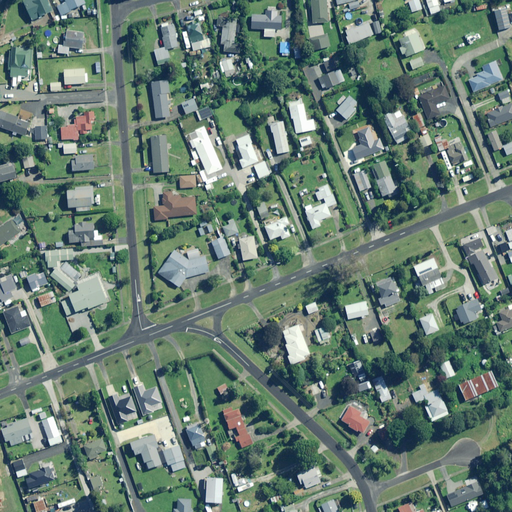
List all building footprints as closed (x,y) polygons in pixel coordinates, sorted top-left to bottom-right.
[(52,11),(46,0),(35,0),(34,1),(33,0),(24,0),(23,1),(32,20),(52,11)] [(64,0),(66,3),(57,7),(61,16),(70,12),(69,10),(85,4),(83,0),(64,0)] [(327,22),(325,0),(310,0),(312,24),(327,22)] [(422,9),(419,0),(413,0),(408,2),(412,13),(422,9)] [(425,0),(431,15),(440,11),(436,0),(425,0)] [(358,1),(348,4),(350,10),(360,7),(358,1)] [(276,7),(267,7),(266,16),(251,15),(251,29),(264,30),(264,37),(275,37),(275,30),(280,30),(281,16),(276,16),(276,7)] [(510,28),(505,9),(493,12),(498,31),(510,28)] [(81,17),(79,10),(72,12),(73,18),(81,17)] [(237,19),(217,17),(216,26),(223,27),(221,44),(224,45),(223,52),(239,53),(240,44),(234,43),(237,19)] [(382,32),(378,21),(372,22),(376,34),(382,32)] [(161,24),(162,28),(160,28),(165,48),(154,50),(157,65),(170,63),(167,49),(179,47),(174,25),(169,26),(168,22),(161,24)] [(203,40),(198,23),(186,27),(191,44),(203,40)] [(368,23),(346,31),(347,36),(346,37),(349,45),(373,35),(368,23)] [(83,33),(64,31),(63,46),(58,45),(57,53),(68,54),(69,48),(82,49),(83,33)] [(424,50),(416,31),(398,38),(402,47),(399,48),(402,55),(405,54),(406,57),(424,50)] [(329,47),(326,35),(312,38),(315,50),(329,47)] [(290,43),(280,43),(279,53),(283,53),(282,56),(289,56),(290,43)] [(33,49),(14,46),(12,66),(31,68),(33,49)] [(301,50),(294,50),(295,59),(302,58),(301,50)] [(254,69),(252,62),(250,57),(245,59),(247,63),(248,63),(250,71),(254,69)] [(424,65),(420,57),(409,62),(412,70),(424,65)] [(225,72),(226,77),(236,74),(231,59),(220,63),(223,73),(225,72)] [(503,80),(495,61),(482,67),(484,71),(476,74),(478,77),(468,81),(473,93),(503,80)] [(28,69),(11,67),(10,77),(12,77),(11,86),(17,87),(17,82),(21,82),(21,76),(27,76),(28,69)] [(326,89),(346,81),(340,68),(318,78),(322,89),(326,88),(326,89)] [(87,83),(87,69),(64,70),(64,85),(87,83)] [(168,94),(167,81),(150,83),(154,119),(168,117),(166,94),(168,94)] [(62,91),(61,83),(50,83),(50,91),(62,91)] [(449,100),(444,86),(418,96),(427,120),(439,115),(435,105),(449,100)] [(496,94),(501,106),(511,102),(506,90),(496,94)] [(357,103),(349,96),(336,110),(346,120),(356,110),(353,107),(357,103)] [(197,110),(193,99),(181,104),(185,115),(197,110)] [(511,119),(511,103),(485,114),(491,127),(511,119)] [(306,121),(303,104),(289,107),(291,119),(292,119),(296,134),(316,130),(313,120),(306,121)] [(212,116),(208,107),(197,111),(201,120),(212,116)] [(411,132),(400,110),(394,113),(392,111),(382,117),(397,144),(408,138),(407,135),(411,132)] [(29,122),(28,121),(28,119),(21,117),(20,119),(0,111),(0,127),(13,132),(13,134),(16,135),(17,134),(24,136),(29,122)] [(91,130),(91,123),(93,123),(93,119),(93,112),(85,112),(85,117),(75,117),(75,126),(61,126),(61,140),(79,140),(79,134),(86,134),(86,130),(91,130)] [(425,125),(420,114),(413,117),(417,129),(425,125)] [(289,152),(282,122),(270,125),(277,154),(289,152)] [(47,139),(46,127),(34,127),(35,140),(47,139)] [(188,144),(190,143),(193,148),(195,147),(208,175),(222,169),(204,127),(195,131),(187,135),(188,137),(185,139),(188,144)] [(502,148),(496,131),(487,134),(494,151),(502,148)] [(255,152),(247,132),(235,137),(243,159),(239,161),(242,168),(259,161),(256,152),(255,152)] [(432,144),(427,135),(419,139),(423,148),(432,144)] [(168,172),(165,136),(150,137),(153,173),(168,172)] [(439,151),(448,148),(445,140),(441,141),(439,136),(434,138),(439,151)] [(312,144),(309,137),(299,140),(301,147),(312,144)] [(467,160),(460,142),(449,146),(450,149),(447,150),(452,165),(467,160)] [(511,153),(511,142),(503,146),(506,155),(511,153)] [(76,153),(75,144),(63,145),(64,154),(76,153)] [(93,170),(92,155),(74,156),(75,161),(71,161),(72,171),(93,170)] [(32,157),(22,159),(24,169),(34,166),(32,157)] [(269,174),(264,162),(254,166),(259,178),(269,174)] [(389,198),(396,195),(384,162),(373,166),(375,170),(372,171),(382,197),(388,195),(389,198)] [(0,182),(16,178),(12,163),(0,166),(0,182)] [(207,180),(203,171),(199,172),(203,182),(207,180)] [(370,187),(366,174),(355,178),(360,191),(370,187)] [(196,187),(195,176),(179,176),(179,188),(196,187)] [(214,188),(211,180),(207,182),(209,184),(205,186),(207,191),(214,188)] [(304,208),(310,224),(312,229),(321,226),(319,221),(331,216),(327,207),(336,204),(332,194),(331,195),(328,186),(318,189),(320,192),(315,194),(318,200),(324,198),(326,204),(312,209),(311,205),(304,208)] [(90,205),(92,205),(92,202),(91,187),(74,188),(74,191),(65,191),(66,209),(75,208),(75,212),(88,212),(88,207),(90,207),(90,205)] [(299,192),(300,196),(310,193),(309,188),(299,192)] [(172,191),(163,192),(163,197),(162,197),(163,206),(153,207),(154,221),(167,219),(167,218),(196,215),(194,197),(180,199),(180,195),(172,196),(172,191)] [(269,217),(263,203),(256,205),(261,219),(269,217)] [(21,232),(16,227),(23,221),(18,214),(10,221),(0,228),(0,246),(7,241),(8,242),(21,232)] [(289,224),(286,218),(276,222),(277,222),(265,227),(270,240),(280,236),(282,240),(290,236),(286,225),(289,224)] [(238,233),(233,219),(228,221),(229,225),(223,227),(227,237),(238,233)] [(81,247),(94,246),(105,245),(104,236),(99,236),(98,231),(96,231),(95,222),(85,223),(74,224),(75,231),(67,231),(68,243),(81,242),(81,247)] [(257,258),(253,237),(239,240),(244,261),(257,258)] [(229,255),(223,239),(212,243),(218,259),(229,255)] [(47,268),(57,267),(56,260),(73,259),(73,249),(46,251),(47,268)] [(194,250),(190,250),(188,254),(188,257),(191,258),(194,258),(197,255),(197,252),(194,250)] [(490,268),(482,250),(467,258),(471,265),(473,264),(484,285),(497,278),(492,267),(490,268)] [(189,261),(174,251),(158,274),(179,288),(185,278),(208,272),(204,257),(189,261)] [(433,259),(414,267),(420,281),(414,284),(417,290),(442,279),(437,266),(439,265),(437,260),(434,261),(433,259)] [(75,285),(56,269),(50,276),(69,292),(75,285)] [(0,279),(0,299),(1,299),(2,302),(12,298),(10,292),(18,289),(12,274),(0,279)] [(398,292),(400,291),(395,276),(375,283),(381,298),(378,299),(380,305),(384,304),(386,307),(401,301),(398,292)] [(79,291),(60,298),(66,316),(86,309),(86,310),(106,303),(97,278),(77,286),(79,291)] [(510,294),(505,282),(501,283),(503,286),(499,288),(502,297),(510,294)] [(56,302),(53,292),(38,298),(41,308),(56,302)] [(423,298),(412,303),(414,307),(425,302),(423,298)] [(455,308),(461,323),(462,322),(463,325),(476,319),(474,313),(481,310),(476,299),(455,308)] [(319,310),(315,302),(305,306),(308,314),(319,310)] [(348,320),(361,317),(362,319),(365,318),(364,316),(368,315),(365,302),(345,307),(348,320)] [(511,304),(507,307),(508,310),(499,313),(502,321),(496,323),(500,332),(511,327),(511,304)] [(11,335),(18,333),(18,334),(22,332),(21,331),(31,327),(25,311),(20,313),(17,305),(2,312),(11,335)] [(392,324),(388,313),(378,317),(383,328),(392,324)] [(451,321),(447,313),(443,314),(446,323),(451,321)] [(302,324),(298,325),(283,332),(288,344),(285,345),(290,356),(288,357),(291,365),(305,360),(304,357),(309,354),(301,332),(305,330),(302,324)] [(318,345),(323,343),(324,347),(330,345),(329,342),(330,341),(329,338),(331,337),(329,331),(327,332),(325,327),(314,331),(316,336),(312,337),(314,343),(318,342),(318,345)] [(383,339),(379,329),(369,333),(373,343),(383,339)] [(488,362),(484,359),(480,364),(484,367),(488,362)] [(456,376),(450,361),(440,365),(446,380),(456,376)] [(493,368),(458,383),(464,398),(499,383),(493,368)] [(391,398),(383,380),(373,385),(381,403),(391,398)] [(228,390),(224,384),(217,389),(220,395),(228,390)] [(429,393),(425,384),(419,387),(420,390),(411,394),(416,403),(425,399),(428,405),(425,407),(431,422),(449,414),(438,389),(429,393)] [(348,427),(357,433),(358,431),(363,434),(370,423),(358,416),(360,413),(349,407),(341,420),(349,425),(348,427)] [(245,414),(242,415),(239,408),(224,413),(230,429),(237,427),(241,435),(236,437),(238,442),(240,441),(243,448),(254,444),(249,431),(248,432),(244,421),(247,419),(245,414)] [(60,436),(53,417),(41,421),(48,440),(60,436)] [(33,439),(27,419),(11,424),(12,427),(1,430),(5,442),(9,441),(11,446),(33,439)] [(388,435),(385,424),(376,427),(379,438),(388,435)] [(208,444),(200,425),(187,430),(195,449),(208,444)] [(129,443),(132,451),(133,451),(134,456),(141,454),(144,464),(146,463),(148,470),(162,466),(156,448),(158,447),(154,435),(129,443)] [(83,446),(88,458),(89,457),(90,460),(98,457),(97,454),(106,451),(102,440),(83,446)] [(187,467),(180,445),(164,450),(169,465),(172,464),(174,471),(187,467)] [(220,459),(214,445),(207,448),(212,462),(220,459)] [(26,473),(21,458),(11,461),(16,476),(26,473)] [(321,476),(318,467),(297,475),(300,485),(304,484),(306,489),(320,483),(318,477),(321,476)] [(90,479),(93,488),(94,491),(99,490),(98,487),(102,485),(99,476),(90,479)] [(221,503),(222,479),(204,478),(203,489),(206,489),(205,503),(221,503)] [(483,495),(477,481),(466,485),(455,490),(445,494),(451,507),(483,495)] [(267,498),(270,506),(287,500),(284,492),(267,498)] [(112,503),(110,497),(102,500),(103,506),(112,503)] [(40,511),(47,510),(44,500),(33,503),(35,511),(40,511)] [(191,510),(191,500),(176,500),(176,509),(172,509),(172,511),(191,511),(191,510)] [(338,511),(333,501),(322,507),(323,511),(338,511)]
